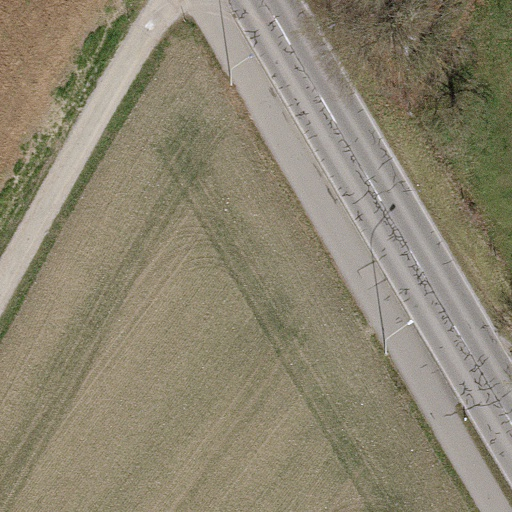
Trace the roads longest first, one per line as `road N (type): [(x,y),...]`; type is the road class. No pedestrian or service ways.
road 1 (secondary): [(511,426),(265,0)]
road 2 (track): [(0,288),(147,32),(175,0)]
